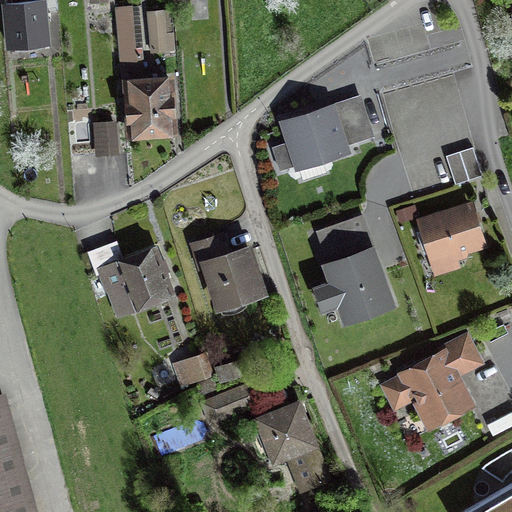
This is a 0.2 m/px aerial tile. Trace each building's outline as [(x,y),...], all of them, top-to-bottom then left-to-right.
[(43,4),(6,6),(8,46),(45,44),(43,4)] [(115,11),(120,73),(142,71),(141,53),(134,53),(130,10),(115,11)] [(168,16),(149,17),(152,51),(171,50),(168,16)] [(153,80),(126,81),(130,136),(175,134),(172,87),(154,88),(153,80)] [(289,142),(275,147),(282,169),(295,165),(298,173),(344,159),(339,143),(371,133),(361,101),(284,125),(289,142)] [(115,124),(96,125),(97,154),(117,154),(115,124)] [(473,148),(447,155),(454,182),(480,174),(473,148)] [(471,203),(422,217),(437,268),(456,262),(453,253),(483,244),(471,203)] [(359,215),(316,231),(332,275),(314,282),(322,301),(337,295),(346,318),(391,301),(359,215)] [(222,234),(193,244),(214,304),(262,287),(247,245),(228,251),(222,234)] [(116,243),(94,251),(116,310),(170,291),(154,247),(122,259),(116,243)] [(403,373),(383,383),(393,403),(416,392),(431,422),(469,403),(455,375),(481,362),(468,334),(400,367),(403,373)] [(204,352),(175,361),(181,381),(210,372),(204,352)] [(244,358),(219,365),(222,378),(248,371),(244,358)] [(256,382),(216,395),(222,413),(262,400),(256,382)] [(34,511),(2,396),(0,396),(0,511),(34,511)] [(300,398),(255,416),(271,456),(293,448),(309,489),(332,480),(300,398)] [(511,511),(511,482),(461,511),(511,511)]
